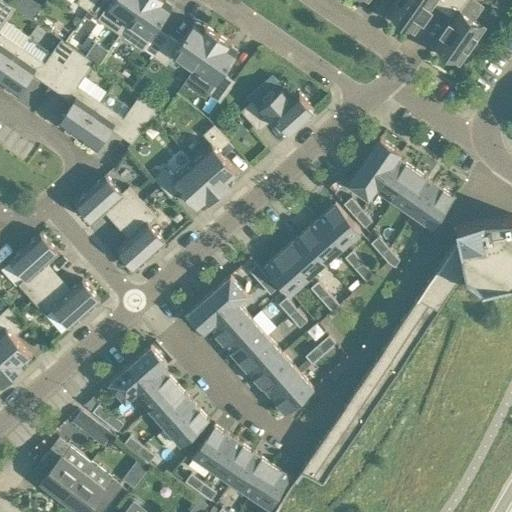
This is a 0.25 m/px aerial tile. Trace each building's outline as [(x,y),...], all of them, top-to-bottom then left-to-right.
[(0,0),(0,75),(22,44),(0,28),(0,26),(15,5),(7,0),(0,0)] [(93,0),(88,8),(99,15),(98,16),(121,31),(142,0),(93,0)] [(144,46),(154,53),(168,33),(157,25),(173,3),(167,0),(142,0),(121,31),(144,47),(144,46)] [(432,2),(442,9),(449,0),(397,0),(389,12),(414,29),(422,17),(423,18),(431,6),(430,5),(432,2)] [(465,0),(449,0),(442,9),(453,17),(450,20),(449,19),(441,30),(442,31),(434,43),(458,61),(467,48),(468,48),(476,37),(475,36),(483,25),(460,9),(465,0)] [(168,33),(154,53),(166,62),(172,52),(194,67),(218,32),(204,23),(202,24),(195,19),(179,41),(168,33)] [(232,42),(218,32),(194,67),(215,82),(208,91),(220,100),(234,79),(223,71),(238,49),(231,44),(232,42)] [(32,71),(52,85),(77,49),(61,37),(45,60),(22,44),(0,75),(0,79),(18,92),(32,71)] [(58,119),(77,133),(101,99),(78,83),(94,60),(77,49),(52,85),(72,99),(58,119)] [(252,98),(241,109),(259,129),(276,113),(289,128),(313,106),(299,90),(294,95),(283,84),(259,106),(252,98)] [(101,99),(77,133),(96,146),(111,126),(131,140),(157,104),(140,92),(123,115),(101,99)] [(211,141),(192,158),(220,190),(232,178),(231,177),(238,171),(220,150),(230,141),(214,123),(203,132),(211,141)] [(380,136),(365,159),(385,173),(398,155),(401,150),(380,136)] [(376,186),(394,198),(416,167),(398,155),(385,173),(376,186)] [(207,201),(220,190),(192,158),(172,176),(164,167),(154,177),(171,195),(181,186),(198,206),(205,200),(207,201)] [(369,196),(376,186),(385,173),(365,159),(349,181),(369,196)] [(394,198),(413,211),(434,180),(416,167),(394,198)] [(110,205),(122,218),(143,200),(129,184),(122,191),(106,173),(75,200),(93,220),(110,205)] [(434,180),(413,211),(432,225),(454,194),(434,180)] [(354,213),(362,207),(351,195),(344,202),(354,213)] [(157,215),(143,200),(122,218),(134,232),(118,247),(135,267),(166,239),(150,221),(157,215)] [(336,201),(318,217),(342,245),(360,229),(336,201)] [(365,225),(372,219),(362,207),(354,213),(365,225)] [(511,285),(511,213),(457,223),(459,234),(418,295),(440,309),(441,308),(442,306),(466,271),(467,279),(484,290),(511,285)] [(318,217),(301,232),(325,260),(342,245),(318,217)] [(20,282),(33,297),(54,279),(42,265),(59,250),(41,230),(10,258),(27,276),(20,282)] [(301,232),(283,247),(308,275),(325,260),(301,232)] [(389,246),(378,234),(371,241),(381,253),(389,246)] [(394,265),(399,258),(389,246),(381,253),(388,260),(387,260),(394,265)] [(308,275),(283,247),(265,263),(290,291),(308,275)] [(355,267),(363,260),(352,248),(345,255),(355,267)] [(366,279),(373,272),(363,260),(355,267),(366,279)] [(260,280),(267,273),(257,261),(249,268),(260,280)] [(230,272),(209,291),(226,309),(237,299),(247,291),(230,272)] [(270,292),(278,285),(267,273),(260,280),(270,292)] [(66,292),(54,279),(33,297),(47,313),(54,306),(70,325),(101,297),(83,277),(66,292)] [(329,291),(318,279),(311,286),(321,297),(329,291)] [(205,328),(209,324),(226,309),(209,291),(188,309),(205,328)] [(339,302),(329,291),(321,297),(332,309),(339,302)] [(289,313),(296,307),(286,295),(278,301),(289,313)] [(418,295),(399,324),(421,338),(440,309),(418,295)] [(209,324),(224,341),(252,316),(237,299),(226,309),(209,324)] [(0,357),(14,373),(27,362),(25,360),(32,354),(14,334),(25,325),(8,306),(0,313),(0,357)] [(299,325),(307,318),(296,307),(289,313),(299,325)] [(224,341),(239,358),(267,333),(252,316),(224,341)] [(421,338),(399,324),(380,353),(401,367),(421,338)] [(239,358),(254,375),(282,350),(267,333),(239,358)] [(317,343),(323,351),(335,340),(329,333),(317,343)] [(163,365),(167,361),(151,343),(130,361),(147,380),(163,365)] [(305,354),(312,361),(323,351),(317,343),(305,354)] [(254,375),(269,392),(297,367),(282,350),(254,375)] [(380,353),(360,382),(382,396),(401,367),(380,353)] [(0,383),(1,385),(14,373),(0,357),(0,383)] [(135,390),(147,380),(130,361),(109,380),(126,398),(135,390)] [(150,407),(178,382),(163,365),(147,380),(135,390),(150,407)] [(297,367),(269,392),(285,410),(313,385),(297,367)] [(164,424),(193,399),(178,382),(150,407),(164,424)] [(360,382),(341,410),(362,425),(382,396),(360,382)] [(180,442),(208,416),(193,399),(164,424),(180,442)] [(105,419),(112,411),(99,402),(93,410),(105,419)] [(362,425),(341,410),(322,439),(343,454),(362,425)] [(124,421),(112,411),(105,419),(118,429),(124,421)] [(193,453),(212,466),(233,435),(215,422),(214,421),(193,453)] [(112,433),(104,426),(94,439),(103,445),(112,433)] [(137,451),(143,443),(130,433),(124,441),(137,451)] [(60,435),(40,461),(50,469),(42,480),(63,496),(91,460),(60,435)] [(212,466),(231,479),(253,448),(233,435),(212,466)] [(343,454),(322,439),(302,470),(323,484),(343,454)] [(149,461),(155,453),(143,443),(137,451),(149,461)] [(231,479),(250,493),(272,462),(253,448),(231,479)] [(135,484),(150,465),(139,457),(124,476),(135,484)] [(104,510),(123,484),(91,460),(63,496),(84,511),(85,511),(93,502),(104,510)] [(272,462),(250,493),(269,506),(291,475),(290,475),(272,462)] [(197,488),(203,480),(191,471),(185,479),(197,488)] [(210,498),(216,490),(203,480),(197,488),(210,498)]
